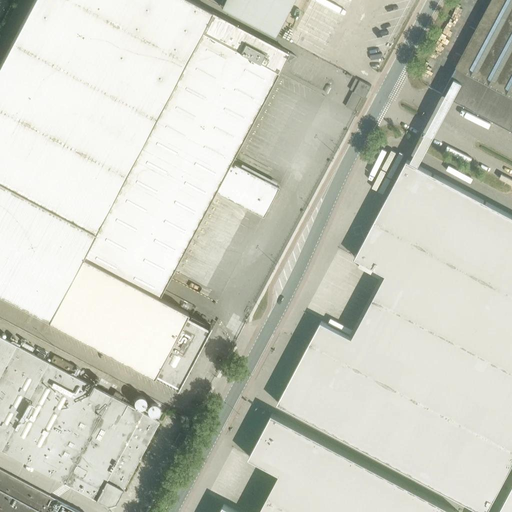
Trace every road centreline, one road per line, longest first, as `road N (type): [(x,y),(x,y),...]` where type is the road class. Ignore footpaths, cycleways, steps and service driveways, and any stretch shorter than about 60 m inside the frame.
road 1 (unclassified): [(168,511),(380,108)]
road 2 (unknown): [(260,336),(234,321),(231,309),(332,109)]
road 3 (unknown): [(0,307),(150,382),(181,389),(201,374)]
road 4 (unknown): [(332,109),(326,73),(194,0)]
